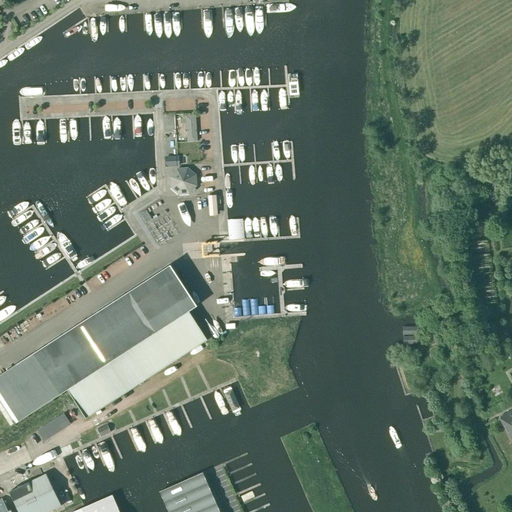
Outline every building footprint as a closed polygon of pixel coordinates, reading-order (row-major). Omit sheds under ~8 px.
[(187,142),(197,142),(195,115),(185,116),(187,142)] [(179,166),(178,157),(169,158),(170,167),(179,166)] [(192,193),(195,190),(194,188),(196,186),(195,176),(187,169),(177,170),(170,178),(171,188),(179,195),(189,194),(191,191),(192,193)] [(196,324),(189,312),(197,307),(170,265),(0,375),(0,401),(15,424),(67,391),(85,419),(207,341),(209,345),(214,342),(201,322),(196,324)] [(416,344),(416,336),(403,336),(403,344),(416,344)] [(511,410),(499,417),(511,442),(511,441),(511,410)] [(69,424),(63,415),(38,431),(43,440),(69,424)] [(100,437),(110,432),(107,425),(96,429),(100,437)] [(207,483),(202,473),(159,492),(163,502),(207,483)] [(18,511),(48,511),(61,506),(46,474),(9,492),(18,511)] [(168,511),(211,493),(207,483),(163,502),(167,511),(168,511)] [(195,511),(216,503),(211,493),(168,511),(195,511)] [(65,508),(74,504),(71,498),(62,502),(65,508)] [(8,511),(2,499),(0,500),(0,511),(11,511),(11,510),(8,511)] [(114,499),(84,511),(112,511),(118,509),(114,499)] [(219,511),(216,503),(195,511),(219,511)]
